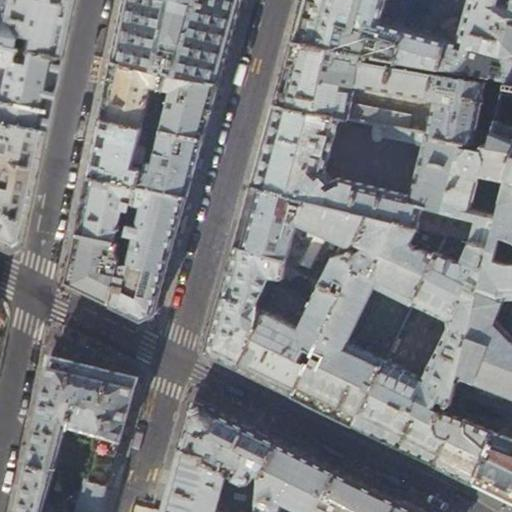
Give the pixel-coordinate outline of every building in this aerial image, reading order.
[(61,20),(64,0),(0,0),(0,43),(4,44),(10,46),(54,55),(61,20)] [(228,54),(239,14),(184,0),(125,0),(120,30),(113,60),(167,71),(220,83),(228,54)] [(243,0),(184,0),(239,14),(243,0)] [(511,0),(471,0),(459,44),(381,22),(386,0),(305,0),(294,41),(363,54),(368,55),(370,46),(376,47),(377,40),(378,40),(374,56),(506,79),(511,79),(511,0)] [(362,59),(363,54),(294,41),(285,72),(276,104),(340,117),(362,121),(364,112),(351,110),(356,86),(436,99),(428,134),(488,146),(492,132),(477,127),(487,82),(362,59)] [(4,44),(0,43),(0,120),(38,128),(45,95),(54,55),(10,46),(7,63),(1,61),(4,44)] [(153,128),(167,71),(113,60),(108,87),(101,118),(153,128)] [(211,114),(220,83),(167,71),(153,128),(204,139),(208,127),(211,114)] [(511,79),(506,79),(492,132),(488,146),(511,151),(511,155),(506,181),(497,215),(490,244),(458,373),(511,394),(511,79)] [(329,173),(327,171),(325,171),(340,117),(276,104),(265,143),(253,186),(369,215),(419,227),(424,206),(476,219),(472,240),(490,244),(497,215),(473,208),(481,175),(506,181),(511,155),(511,151),(488,146),(428,134),(426,134),(411,196),(340,178),(334,180),(333,178),(332,175),(329,173)] [(139,186),(153,128),(101,118),(95,148),(89,175),(139,186)] [(0,248),(1,249),(14,242),(26,186),(38,128),(0,120),(0,248)] [(195,173),(204,139),(153,128),(139,186),(189,196),(195,173)] [(125,243),(139,186),(89,175),(83,205),(77,233),(125,243)] [(178,234),(189,196),(139,186),(125,243),(111,303),(123,310),(142,319),(156,313),(162,291),(178,234)] [(357,236),(369,215),(253,186),(245,216),(237,245),(283,259),(283,264),(313,278),(333,237),(344,242),(344,241),(347,242),(349,242),(350,242),(352,241),(355,239),(356,238),(357,238),(357,236)] [(414,302),(447,234),(419,227),(369,215),(357,236),(357,238),(356,238),(355,239),(352,241),(350,242),(349,242),(349,243),(358,242),(366,246),(368,256),(360,258),(351,253),(336,257),(324,284),(344,294),(295,393),(324,408),(355,423),(386,360),(414,302)] [(111,303),(125,243),(77,233),(71,261),(67,282),(85,291),(111,303)] [(490,244),(447,234),(414,302),(449,319),(450,327),(424,379),(386,360),(355,423),(392,441),(436,463),(448,438),(441,433),(436,422),(441,410),(449,413),(458,373),(490,244)] [(282,276),(283,264),(283,259),(237,245),(222,300),(208,351),(221,357),(239,366),(267,311),(254,305),(269,274),(283,278),(282,276)] [(283,264),(282,276),(292,281),(293,279),(292,279),(295,277),(298,275),(302,275),(303,275),(306,276),(308,277),(310,280),(312,283),(313,285),(312,287),(312,288),(311,288),(311,289),(319,293),(301,328),(267,311),(239,366),(266,380),(295,393),(344,294),(324,284),(313,278),(283,264)] [(39,416),(29,462),(54,469),(63,435),(95,444),(94,448),(86,477),(108,484),(111,472),(138,377),(94,366),(52,356),(39,416)] [(262,476),(279,441),(241,422),(194,399),(176,463),(163,510),(169,511),(257,511),(260,492),(251,511),(230,511),(217,508),(227,473),(244,482),(245,482),(248,483),(251,482),(252,481),(253,479),(254,477),(253,473),(262,476)] [(494,432),(449,413),(441,410),(436,422),(441,433),(448,438),(436,463),(451,470),(474,482),(494,432)] [(511,437),(495,430),(494,432),(474,482),(480,484),(509,499),(511,500),(511,437)] [(307,455),(279,441),(262,476),(260,492),(257,511),(272,511),(274,508),(279,510),(282,502),(291,506),(289,511),(315,511),(338,469),(307,455)] [(42,511),(54,469),(29,462),(20,505),(18,511),(100,511),(102,506),(108,484),(86,477),(77,511),(76,511),(42,511)] [(423,511),(396,498),(338,469),(315,511),(423,511)]
